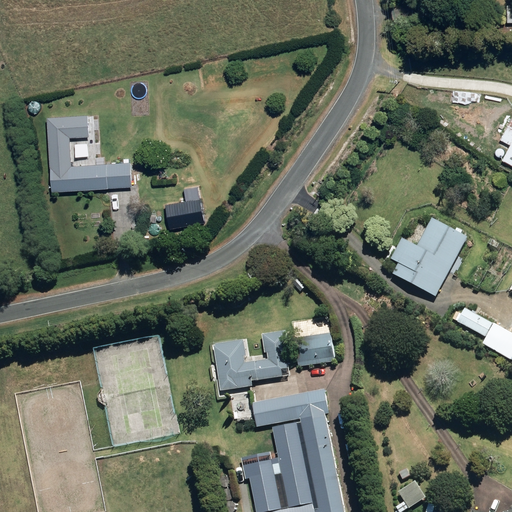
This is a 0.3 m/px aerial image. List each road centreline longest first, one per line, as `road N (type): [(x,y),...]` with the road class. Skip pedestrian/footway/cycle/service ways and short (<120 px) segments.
road 1 (residential): [(0,315),(184,275),(234,250),(276,205),(350,97),(364,57),(364,0)]
road 2 (unknown): [(256,230),(339,286),(361,314),(361,422),(378,511)]
